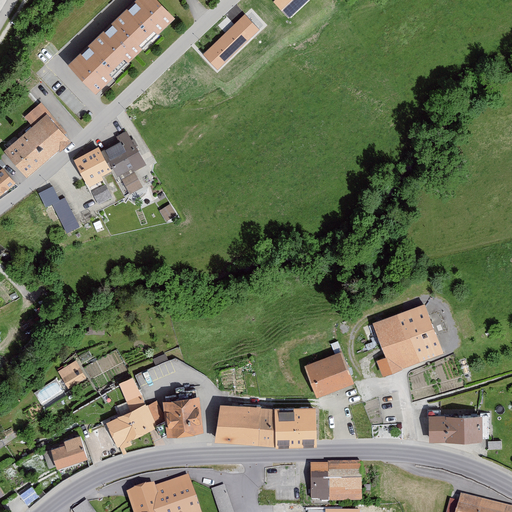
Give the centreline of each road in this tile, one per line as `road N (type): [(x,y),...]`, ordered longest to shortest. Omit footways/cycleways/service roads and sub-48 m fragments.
road 1 (primary): [(511,487),(453,462),(396,452),(206,455),(122,465),(43,511)]
road 2 (residential): [(0,207),(232,0)]
